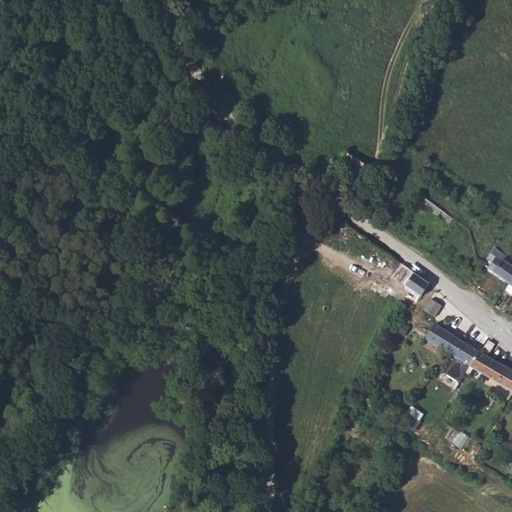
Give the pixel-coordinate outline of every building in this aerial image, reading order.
[(339,164),(359,178),(367,166),(346,153),(339,164)] [(448,225),(452,219),(420,195),(416,201),(448,225)] [(487,268),(508,284),(511,278),(511,265),(511,266),(503,259),(505,256),(494,248),(487,259),(491,262),(487,268)] [(405,287),(415,273),(401,264),(392,277),(405,287)] [(422,326),(418,333),(470,365),(479,350),(427,318),(430,314),(435,317),(442,305),(431,299),(417,322),(422,326)] [(511,370),(479,350),(470,365),(511,389),(511,370)] [(416,422),(423,426),(425,422),(414,415),(410,423),(414,425),(416,422)]
